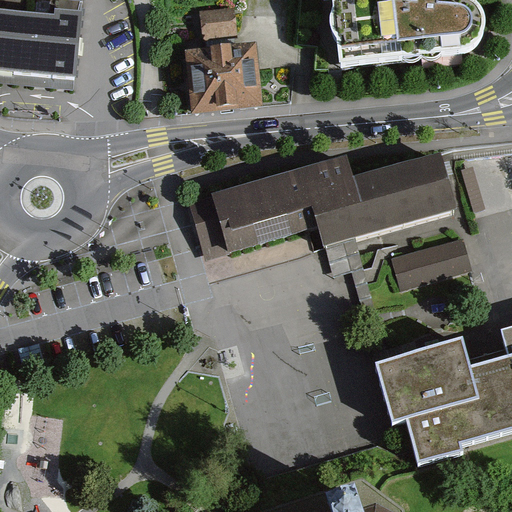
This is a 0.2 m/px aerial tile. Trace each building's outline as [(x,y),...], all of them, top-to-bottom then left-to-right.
[(0,0),(0,77),(73,85),(81,0),(0,0)] [(330,0),(332,7),(329,20),(330,28),(336,39),(339,65),(456,54),(466,52),(475,45),(482,29),(483,16),(477,4),(471,0),(330,0)] [(233,12),(201,14),(202,42),(235,40),(233,12)] [(254,48),(187,55),(193,112),(260,104),(254,48)] [(346,160),(191,204),(206,260),(232,253),(318,228),(324,248),(343,243),(351,241),(357,239),(458,210),(443,157),(352,183),(346,160)] [(475,213),(485,209),(469,157),(458,161),(475,213)] [(351,241),(343,243),(377,369),(390,365),(357,239),(351,241)] [(459,242),(393,261),(402,291),(467,273),(459,242)] [(390,365),(377,369),(387,408),(392,427),(406,422),(416,463),(460,451),(459,445),(511,430),(511,333),(502,336),(509,361),(470,372),(463,346),(390,365)] [(45,362),(40,343),(18,349),(23,369),(45,362)] [(315,511),(390,511),(373,504),(363,507),(356,487),(325,497),(329,508),(315,511)]
